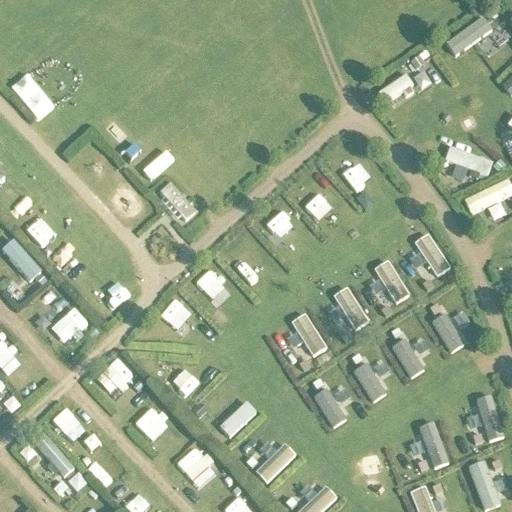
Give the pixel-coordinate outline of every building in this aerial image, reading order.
[(488,21),(475,63),(490,68),(502,25),(488,21)] [(411,77),(381,92),(387,106),(418,91),(411,77)] [(452,149),(447,164),(490,178),(495,164),(452,149)] [(511,182),(467,202),(473,217),(511,198),(511,182)] [(170,189),(160,197),(184,226),(194,217),(170,189)] [(431,236),(417,245),(439,279),(453,270),(431,236)] [(32,285),(45,275),(18,241),(5,251),(32,285)] [(398,306),(412,298),(392,262),(378,271),(398,306)] [(337,298),(358,332),(372,323),(351,290),(337,298)] [(435,323),(452,355),(467,347),(450,315),(435,323)] [(311,316),(295,323),(313,359),(328,352),(311,316)] [(74,319),(67,325),(79,339),(86,334),(74,319)] [(412,380),(426,372),(408,341),(394,349),(412,380)] [(373,405),(387,398),(372,365),(358,372),(373,405)] [(337,430),(350,421),(330,390),(316,399),(337,430)] [(488,443),(504,441),(499,398),(482,400),(488,443)] [(249,403),(222,429),(233,440),(260,414),(249,403)] [(157,445),(167,436),(148,415),(138,423),(157,445)] [(424,428),(434,470),(450,466),(441,424),(424,428)] [(65,483),(77,474),(51,435),(39,443),(65,483)] [(258,474),(270,486),(299,457),(287,445),(258,474)] [(486,511),(488,511),(504,506),(488,463),(471,469),(486,511)] [(71,483),(80,493),(90,485),(81,475),(71,483)] [(329,488),(303,511),(327,511),(340,500),(329,488)] [(419,511),(437,511),(428,489),(412,495),(419,511)]
